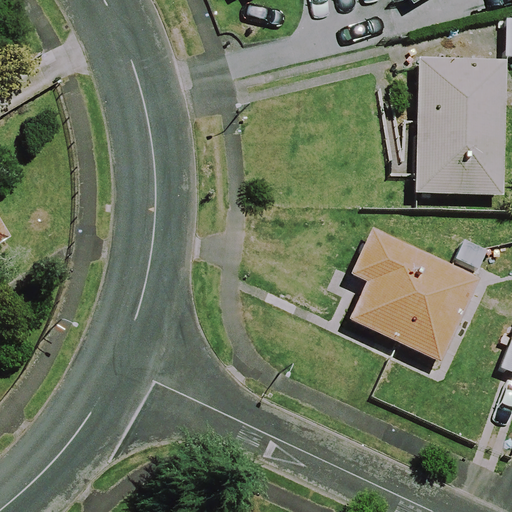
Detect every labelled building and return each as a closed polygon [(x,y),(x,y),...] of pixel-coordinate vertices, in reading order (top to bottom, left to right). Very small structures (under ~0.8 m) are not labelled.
[(399,0),(411,17),(436,0),(399,0)] [(499,65),(511,65),(511,23),(500,23),(499,65)] [(413,69),(405,203),(493,208),(501,74),(413,69)] [(341,281),(355,288),(335,330),(433,375),(453,333),(459,336),(481,290),(363,235),(341,281)] [(511,317),(491,377),(511,384),(511,317)]
